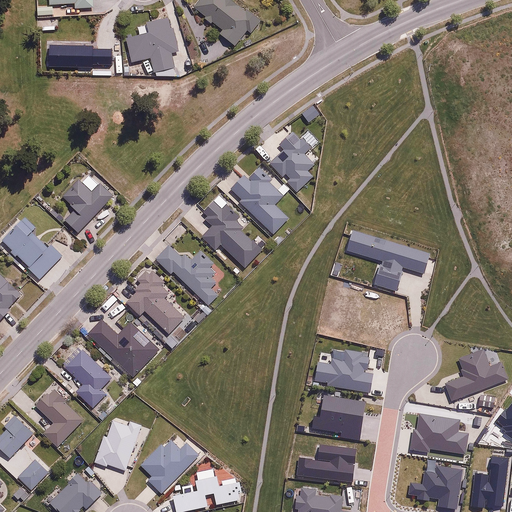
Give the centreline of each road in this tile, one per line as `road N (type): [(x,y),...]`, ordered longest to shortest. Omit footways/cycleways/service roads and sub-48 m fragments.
road 1 (residential): [(0,373),(216,150),(343,55)]
road 2 (residential): [(376,511),(393,392),(416,350)]
road 3 (residential): [(343,55),(459,0)]
